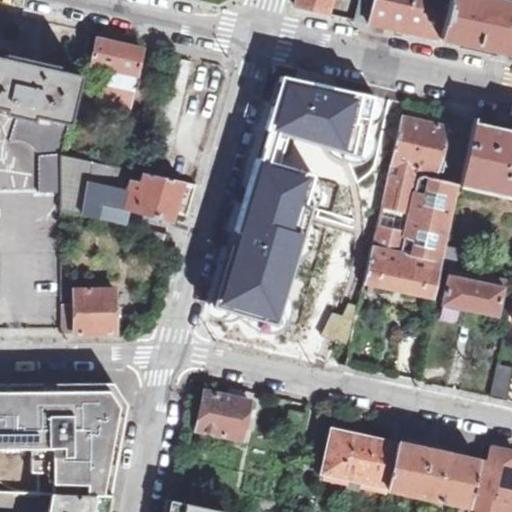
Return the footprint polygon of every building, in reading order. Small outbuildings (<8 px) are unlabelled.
[(297,0),(296,6),(330,14),(334,0),(297,0)] [(360,0),(355,19),(367,22),(373,0),(360,0)] [(373,0),(367,22),(440,39),(448,0),(373,0)] [(448,0),(440,39),(509,54),(511,38),(511,3),(498,0),(448,0)] [(97,38),(92,64),(106,68),(98,100),(129,106),(142,48),(97,38)] [(166,56),(140,170),(165,175),(192,61),(166,56)] [(0,58),(0,109),(5,111),(4,116),(17,118),(69,128),(80,77),(0,58)] [(282,78),(267,130),(269,130),(288,136),(360,158),(376,106),(282,78)] [(460,185),(441,181),(420,176),(421,169),(436,172),(446,127),(401,117),(373,249),(431,262),(442,265),(446,247),(460,185)] [(511,197),(511,125),(475,117),(460,185),(511,197)] [(69,128),(17,118),(11,142),(22,140),(25,141),(29,142),(34,146),(38,151),(40,160),(41,192),(62,193),(63,153),(69,128)] [(441,181),(452,128),(446,127),(436,172),(421,169),(420,176),(441,181)] [(288,136),(269,130),(260,161),(279,166),(288,136)] [(62,211),(124,224),(128,207),(170,219),(173,211),(182,180),(139,171),(63,153),(62,193),(62,211)] [(244,320),(273,329),(274,325),(275,325),(311,208),(304,206),(313,176),(279,166),(260,161),(257,160),(213,306),(245,316),(244,320)] [(196,184),(182,180),(173,211),(187,216),(196,184)] [(144,228),(140,246),(166,251),(170,234),(144,228)] [(446,247),(442,265),(457,268),(461,251),(446,247)] [(423,295),(431,262),(373,249),(366,282),(423,295)] [(442,265),(431,262),(423,295),(434,298),(442,265)] [(444,305),(476,313),(497,317),(503,291),(478,285),(479,279),(471,277),(470,279),(464,277),(463,281),(450,278),(444,305)] [(74,333),(87,333),(91,333),(115,333),(115,332),(115,314),(115,307),(115,289),(74,290),(74,298),(74,305),(70,305),(70,317),(74,317),(74,333)] [(444,305),(443,313),(474,321),(476,313),(444,305)] [(70,334),(69,320),(61,321),(61,328),(62,333),(70,334)] [(511,380),(511,375),(495,372),(490,396),(493,397),(505,399),(508,400),(511,380)] [(111,495),(127,404),(113,383),(0,383),(0,446),(32,447),(32,471),(39,471),(39,492),(53,493),(111,495)] [(205,391),(197,429),(242,439),(251,401),(205,391)] [(306,413),(290,410),(284,438),(300,441),(306,413)] [(397,443),(330,428),(320,473),(347,480),(346,488),(360,490),(362,483),(387,488),(397,443)] [(397,443),(387,488),(386,490),(460,506),(470,508),(479,461),(442,453),(431,450),(397,443)] [(511,451),(492,448),(489,463),(479,461),(469,511),(511,511),(511,509),(511,499),(507,499),(511,474),(511,451)] [(0,490),(0,508),(2,508),(2,505),(16,506),(16,491),(0,490)] [(107,511),(111,495),(53,493),(49,511),(107,511)] [(170,500),(167,511),(225,511),(226,511),(170,500)]
